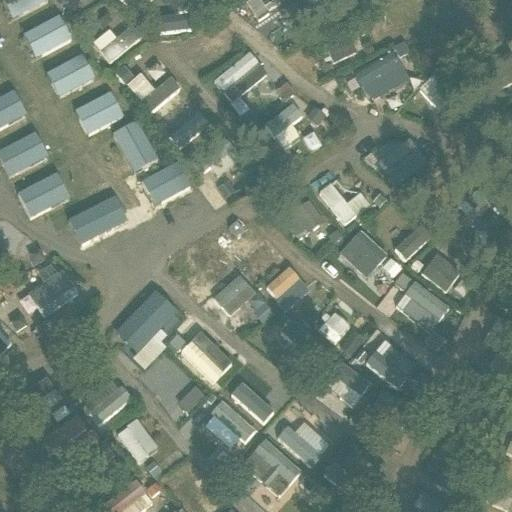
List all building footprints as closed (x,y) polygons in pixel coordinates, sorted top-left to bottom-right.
[(7,0),(19,20),(47,5),(44,0),(7,0)] [(114,0),(136,20),(150,4),(144,0),(114,0)] [(243,0),(247,5),(245,7),(257,25),(268,18),(266,16),(279,7),(276,4),(281,0),(243,0)] [(292,9),(281,16),(288,27),(299,20),(292,9)] [(112,25),(106,18),(96,27),(102,34),(112,25)] [(58,21),(30,36),(43,60),(71,45),(58,21)] [(352,44),(347,33),(310,50),(316,62),(327,56),(333,69),(355,58),(349,45),(352,44)] [(416,61),(430,55),(422,34),(408,40),(416,61)] [(211,59),(226,59),(225,38),(210,38),(211,59)] [(108,40),(95,48),(107,66),(120,57),(108,40)] [(361,49),(367,64),(378,59),(372,44),(361,49)] [(393,52),(399,62),(409,56),(403,46),(393,52)] [(214,86),(231,108),(266,79),(249,57),(214,86)] [(392,58),(354,80),(362,93),(373,105),(408,83),(392,58)] [(58,103),(93,84),(81,60),(45,79),(58,103)] [(461,61),(448,66),(454,78),(466,72),(461,61)] [(114,77),(125,90),(134,83),(123,70),(114,77)] [(138,106),(148,118),(178,93),(168,81),(138,106)] [(280,92),(279,102),(282,107),(294,99),(286,88),(280,92)] [(0,102),(0,134),(26,121),(12,96),(0,102)] [(87,140),(122,121),(110,97),(74,116),(87,140)] [(263,128),(282,152),(298,140),(289,128),(301,119),(291,106),(263,128)] [(317,128),(324,120),(313,112),(307,120),(317,128)] [(195,117),(165,141),(176,154),(206,130),(195,117)] [(160,130),(152,120),(145,126),(153,136),(160,130)] [(157,165),(136,127),(112,140),(133,178),(157,165)] [(311,136),(301,141),(309,154),(318,149),(311,136)] [(0,155),(0,165),(9,182),(47,162),(34,137),(0,155)] [(377,167),(376,171),(393,193),(427,168),(409,144),(377,167)] [(189,191),(176,167),(141,187),(155,210),(189,191)] [(17,198),(30,223),(69,204),(56,179),(17,198)] [(227,186),(217,194),(224,204),(234,196),(227,186)] [(367,209),(356,196),(344,206),(328,187),(317,197),(344,229),(367,209)] [(372,206),(378,212),(386,204),(380,198),(372,206)] [(80,249),(126,225),(114,201),(67,225),(80,249)] [(283,224),(298,244),(323,225),(308,205),(283,224)] [(388,229),(379,219),(372,225),(381,236),(388,229)] [(486,225),(493,234),(500,228),(494,219),(486,225)] [(332,249),(342,242),(337,235),(327,242),(332,249)] [(386,261),(359,236),(339,258),(365,283),(386,261)] [(211,286),(231,271),(208,241),(188,257),(211,286)] [(248,281),(281,262),(269,243),(237,263),(248,281)] [(33,256),(30,263),(33,269),(44,264),(39,253),(33,256)] [(419,275),(439,294),(455,276),(434,258),(419,275)] [(382,272),(392,282),(400,273),(389,264),(382,272)] [(423,269),(416,264),(410,272),(416,277),(423,269)] [(41,286),(54,276),(48,268),(35,278),(41,286)] [(262,290),(281,315),(307,295),(289,270),(262,290)] [(42,321),(77,298),(61,274),(26,297),(42,321)] [(411,284),(402,278),(393,289),(402,296),(411,284)] [(448,313),(414,287),(396,310),(430,336),(448,313)] [(176,317),(155,296),(114,338),(125,348),(129,344),(140,354),(159,335),(176,317)] [(263,325),(272,317),(265,309),(256,317),(263,325)] [(332,346),(348,329),(332,314),(316,332),(332,346)] [(311,315),(302,324),(310,331),(318,322),(311,315)] [(9,325),(16,336),(27,329),(20,318),(9,325)] [(35,333),(46,348),(62,336),(52,321),(35,333)] [(310,367),(321,356),(289,323),(278,334),(310,367)] [(511,332),(496,323),(482,348),(511,364),(511,332)] [(0,356),(11,344),(0,334),(0,356)] [(350,361),(363,345),(353,336),(339,353),(350,361)] [(177,355),(178,356),(185,348),(177,339),(169,347),(177,355)] [(396,394),(415,371),(384,346),(365,369),(396,394)] [(323,353),(328,358),(332,354),(327,349),(323,353)] [(353,362),(360,368),(367,360),(360,354),(353,362)] [(314,381),(351,410),(368,388),(331,359),(314,381)] [(17,401),(31,422),(60,402),(46,381),(17,401)] [(81,403),(94,427),(128,409),(115,384),(81,403)] [(261,428),(274,415),(241,385),(229,398),(261,428)] [(16,400),(11,390),(0,395),(0,400),(3,406),(16,400)] [(195,409),(203,400),(195,391),(186,399),(195,409)] [(206,405),(210,408),(215,403),(211,399),(206,405)] [(366,405),(361,401),(357,405),(363,410),(366,405)] [(64,410),(51,418),(57,427),(69,418),(64,410)] [(76,417),(37,443),(46,457),(86,431),(76,417)] [(361,417),(357,427),(370,433),(374,424),(361,417)] [(138,422),(116,435),(134,465),(156,452),(138,422)] [(308,471),(329,448),(304,425),(293,437),(285,430),(275,441),(308,471)] [(482,430),(479,436),(493,442),(488,453),(494,456),(502,439),(482,430)] [(98,444),(92,434),(80,442),(86,451),(98,444)] [(511,437),(509,436),(503,456),(511,459),(511,437)] [(458,438),(455,445),(444,467),(432,490),(459,503),(484,451),(458,438)] [(277,500),(300,475),(264,442),(241,467),(277,500)] [(344,465),(352,455),(342,447),(334,457),(344,465)] [(130,477),(122,465),(114,471),(122,483),(130,477)] [(153,466),(145,472),(153,482),(160,476),(153,466)] [(188,511),(214,511),(220,509),(196,473),(172,489),(188,511)] [(314,490),(305,482),(299,489),(308,497),(314,490)] [(100,511),(142,511),(149,506),(132,485),(101,511),(100,511)] [(502,511),(505,511),(511,497),(511,493),(495,486),(486,504),(502,511)] [(151,502),(160,494),(154,487),(145,495),(151,502)] [(444,511),(423,500),(415,511),(444,511)]
